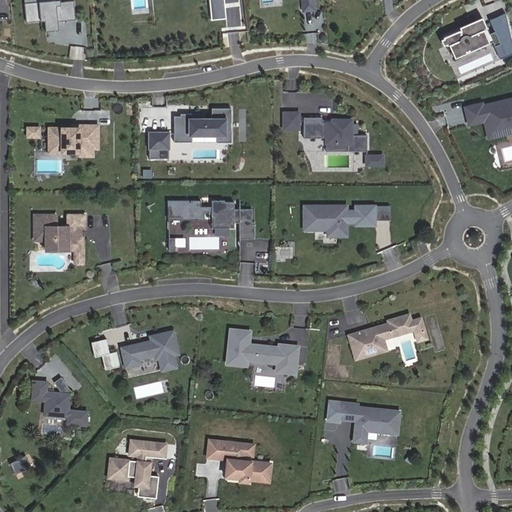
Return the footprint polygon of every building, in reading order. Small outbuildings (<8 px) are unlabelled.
[(75,20),(74,1),(64,2),(64,4),(60,5),(59,2),(56,3),(55,0),(38,0),(39,2),(24,3),(26,23),(45,21),(45,18),(61,16),(61,21),(75,20)] [(226,19),(224,0),(209,0),(211,21),(226,19)] [(301,0),(303,11),(314,10),(312,0),(301,0)] [(511,39),(505,13),(490,20),(495,32),(490,34),(485,23),(473,28),(472,25),(443,38),(447,47),(449,46),(455,59),(493,42),(495,46),(511,39)] [(59,28),(58,21),(61,21),(61,16),(45,18),(45,21),(46,29),(59,28)] [(71,58),(86,59),(87,46),(72,45),(71,58)] [(511,105),(505,107),(504,102),(483,107),(482,104),(466,108),(470,124),(485,120),(489,137),(501,134),(500,127),(511,123),(511,105)] [(173,116),(173,142),(191,142),(191,135),(216,135),(216,143),(230,143),(230,108),(211,109),(211,119),(191,119),(180,119),(180,116),(173,116)] [(298,113),(284,113),(284,130),(299,129),(298,113)] [(322,118),(303,118),(303,138),(322,138),(322,143),(347,143),(348,151),(367,151),(366,135),(351,135),(351,119),(332,120),(332,122),(322,123),(322,118)] [(511,131),(511,123),(500,127),(501,134),(511,131)] [(97,149),(97,126),(78,126),(78,128),(48,128),(48,141),(61,141),(61,152),(81,152),(81,156),(92,156),(92,149),(97,149)] [(38,137),(38,128),(26,128),(26,137),(38,137)] [(168,133),(149,133),(149,159),(158,159),(158,149),(168,149),(168,133)] [(61,152),(61,141),(48,141),(48,152),(61,152)] [(348,151),(347,143),(322,143),(322,151),(348,151)] [(168,149),(158,149),(158,159),(168,159),(168,149)] [(382,165),(382,155),(366,155),(366,165),(382,165)] [(189,200),(168,201),(168,204),(169,204),(169,216),(182,216),(182,218),(205,218),(205,210),(212,210),(212,215),(213,215),(214,225),(230,225),(230,226),(234,226),(234,222),(240,222),(240,239),(255,239),(255,222),(252,222),(252,209),(234,209),(234,202),(225,202),(225,200),(220,200),(220,201),(217,201),(217,200),(212,200),(212,207),(201,206),(201,202),(201,200),(191,200),(191,202),(189,202),(189,200)] [(347,206),(304,205),(304,226),(319,226),(319,230),(328,230),(328,236),(347,236),(347,206)] [(35,215),(35,240),(46,240),(46,244),(68,244),(68,250),(76,250),(84,250),(84,237),(77,237),(77,231),(81,231),(81,228),(85,228),(85,215),(68,215),(68,226),(57,226),(57,215),(35,215)] [(213,215),(212,215),(212,226),(230,226),(230,225),(214,225),(213,215)] [(416,241),(417,246),(426,244),(424,238),(416,241)] [(84,250),(76,250),(75,262),(84,262),(84,250)] [(410,321),(408,314),(386,320),(387,322),(369,328),(370,332),(364,334),(362,329),(347,334),(354,359),(374,353),(382,338),(413,329),(416,341),(426,338),(420,318),(410,321)] [(251,331),(231,329),(227,363),(239,365),(240,361),(247,362),(247,360),(248,358),(255,358),(254,361),(277,364),(277,367),(286,368),(285,373),(295,374),(298,347),(279,344),(279,348),(256,345),(254,347),(249,347),(249,344),(251,331)] [(151,340),(122,347),(126,367),(136,364),(135,359),(140,358),(155,355),(155,359),(159,358),(162,370),(176,367),(174,355),(178,353),(173,331),(157,334),(158,339),(151,340)] [(102,355),(105,369),(120,366),(117,351),(110,353),(107,339),(92,342),(95,356),(102,355)] [(68,408),(68,392),(70,391),(59,376),(52,381),(58,389),(58,393),(53,393),(53,391),(45,391),(45,381),(33,380),(31,382),(30,399),(44,400),(43,414),(67,415),(66,422),(83,423),(86,421),(86,409),(68,408)] [(358,404),(340,402),(338,418),(356,420),(358,420),(358,424),(355,426),(354,440),(365,442),(367,430),(397,433),(399,411),(357,407),(358,404)] [(214,457),(216,440),(209,439),(207,457),(214,457)] [(146,497),(156,498),(159,476),(149,475),(151,462),(146,462),(146,456),(165,458),(167,444),(131,440),(130,455),(138,456),(138,461),(111,458),(109,477),(128,479),(128,476),(136,477),(135,485),(139,485),(147,486),(146,497)] [(269,481),(271,463),(245,460),(245,455),(246,446),(238,445),(239,443),(216,440),(214,457),(228,459),(230,459),(228,476),(240,477),(239,481),(249,482),(249,479),(269,481)] [(253,456),(254,444),(239,443),(238,445),(246,446),(245,455),(253,456)] [(239,481),(240,477),(228,476),(230,459),(228,459),(226,479),(239,481)] [(147,486),(139,485),(138,496),(146,497),(147,486)]
